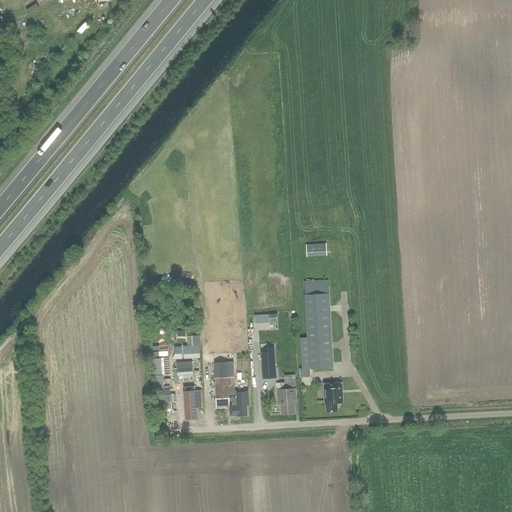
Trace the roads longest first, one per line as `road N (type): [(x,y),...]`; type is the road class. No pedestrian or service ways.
road 1 (unclassified): [(163,434),(511,418)]
road 2 (motorway): [(0,246),(205,0)]
road 3 (motorway): [(171,0),(0,207)]
